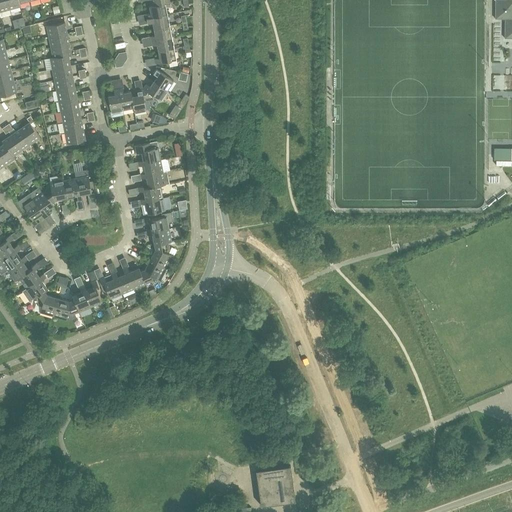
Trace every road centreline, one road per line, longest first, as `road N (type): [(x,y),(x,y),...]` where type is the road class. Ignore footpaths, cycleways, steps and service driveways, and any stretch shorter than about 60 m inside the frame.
road 1 (tertiary): [(370,511),(283,300),(258,278),(219,267)]
road 2 (tertiary): [(0,387),(183,311),(219,267)]
road 3 (residential): [(37,241),(56,268),(70,270),(129,242),(115,138)]
road 4 (tertiary): [(219,267),(211,120)]
road 5 (tertiary): [(211,120),(212,0)]
